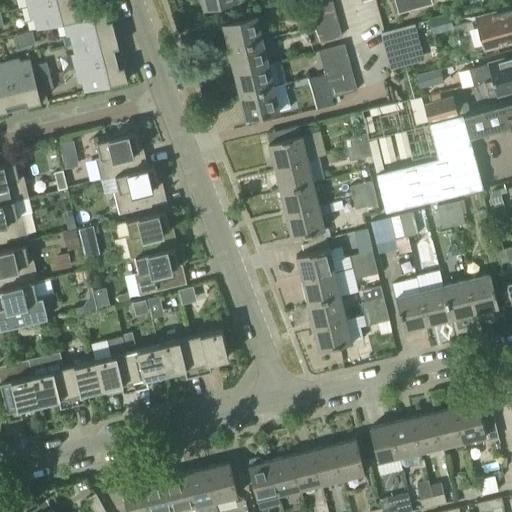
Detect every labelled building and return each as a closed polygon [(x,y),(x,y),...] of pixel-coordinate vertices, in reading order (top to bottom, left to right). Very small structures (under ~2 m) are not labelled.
[(72,0),(52,0),(27,6),(31,21),(34,20),(37,30),(63,23),(62,21),(79,17),(76,4),(73,5),(72,0)] [(235,0),(201,0),(203,8),(236,0),(235,0)] [(332,0),(304,0),(307,9),(333,2),(332,0)] [(395,0),(398,11),(429,2),(428,0),(395,0)] [(333,2),(307,9),(310,20),(336,13),(333,2)] [(476,20),(456,26),(464,53),(483,48),(484,49),(511,41),(511,8),(475,19),(476,20)] [(102,11),(79,17),(62,21),(63,23),(66,36),(69,36),(72,45),(115,34),(111,20),(109,20),(106,10),(102,11)] [(339,24),(336,13),(310,20),(313,31),(339,24)] [(228,48),(261,40),(256,16),(222,24),(228,48)] [(432,33),(451,28),(448,16),(429,21),(432,33)] [(342,36),(339,24),(313,31),(316,43),(342,36)] [(32,31),(23,33),(26,46),(35,44),(32,31)] [(26,46),(23,33),(14,35),(18,48),(26,46)] [(74,54),(71,55),(75,69),(118,58),(116,48),(119,48),(115,34),(72,45),(74,54)] [(267,63),(261,40),(228,48),(234,71),(267,63)] [(321,64),(348,56),(344,43),(318,50),(321,64)] [(348,56),(321,64),(325,75),(351,67),(348,56)] [(484,82),(511,73),(511,57),(488,64),(469,69),(473,84),(478,83),(484,82)] [(20,62),(19,58),(5,62),(16,106),(25,104),(26,106),(41,102),(30,59),(20,62)] [(121,67),(118,58),(75,69),(78,83),(81,82),(84,92),(127,81),(123,66),(121,67)] [(0,63),(0,112),(7,111),(7,108),(16,106),(5,62),(0,63)] [(41,77),(49,75),(46,62),(37,65),(41,77)] [(267,63),(234,71),(239,95),(273,87),(267,63)] [(351,67),(325,75),(328,86),(354,78),(351,67)] [(414,76),(416,82),(419,89),(444,82),(440,69),(414,76)] [(511,90),(511,73),(484,82),(478,83),(481,95),(485,95),(489,97),(511,90)] [(53,88),(49,75),(41,77),(44,90),(53,88)] [(354,78),(328,86),(329,89),(331,97),(357,90),(354,78)] [(279,111),(273,87),(239,95),(245,119),(279,111)] [(316,106),(332,101),(331,97),(329,89),(313,94),(312,94),(316,106)] [(457,115),(452,96),(423,104),(428,123),(457,115)] [(511,100),(463,115),(462,113),(457,115),(428,123),(438,157),(376,173),(387,211),(483,187),(474,153),(475,153),(470,139),(510,127),(511,133),(511,100)] [(100,179),(154,166),(146,167),(144,156),(141,157),(135,132),(128,134),(127,131),(114,134),(114,137),(96,142),(100,158),(96,159),(101,178),(100,179)] [(369,143),(367,132),(343,138),(346,149),(369,143)] [(274,167),(306,159),(301,135),(268,143),(274,167)] [(369,143),(346,149),(349,161),(372,155),(369,143)] [(306,159),(274,167),(280,190),(312,183),(306,159)] [(0,203),(28,197),(28,196),(27,196),(22,177),(19,178),(15,161),(0,164),(0,203)] [(235,189),(273,178),(268,161),(230,172),(235,189)] [(154,166),(100,179),(100,180),(115,176),(119,192),(115,193),(120,212),(119,212),(119,214),(167,202),(166,201),(165,201),(162,190),(160,190),(154,166)] [(66,185),(62,168),(53,170),(57,187),(66,185)] [(352,197),(374,192),(372,180),(349,186),(352,197)] [(318,206),(312,183),(280,190),(285,214),(318,206)] [(491,209),(503,205),(498,188),(491,190),(488,200),(491,209)] [(377,203),(374,192),(352,197),(355,209),(377,203)] [(28,197),(0,203),(0,242),(27,236),(27,235),(26,235),(21,216),(32,213),(28,197)] [(447,203),(453,225),(464,222),(459,200),(447,203)] [(453,225),(447,203),(436,205),(441,229),(453,225)] [(503,205),(491,209),(493,216),(505,213),(503,205)] [(318,206),(285,214),(291,238),(324,230),(318,206)] [(62,214),(66,230),(75,228),(70,211),(62,214)] [(130,258),(177,247),(177,246),(176,246),(173,235),(171,235),(165,211),(126,220),(130,237),(126,238),(131,257),(130,257),(130,258)] [(401,214),(406,236),(418,234),(412,211),(401,214)] [(373,234),(386,232),(384,213),(371,214),(373,234)] [(406,236),(401,214),(389,216),(395,239),(406,236)] [(82,245),(94,242),(92,233),(90,226),(79,229),(82,245)] [(65,247),(67,246),(68,250),(80,247),(78,243),(75,230),(61,234),(65,247)] [(0,289),(38,280),(37,280),(32,260),(29,261),(25,245),(0,250),(0,289)] [(177,247),(130,258),(130,259),(135,257),(139,273),(135,274),(140,293),(139,293),(139,295),(186,283),(186,282),(185,282),(182,271),(179,272),(174,248),(178,247),(177,247)] [(301,280),(334,272),(328,248),(296,256),(301,280)] [(509,261),(506,248),(498,250),(501,263),(509,261)] [(352,267),(375,261),(372,250),(349,255),(352,267)] [(375,261),(352,267),(355,279),(378,273),(375,261)] [(339,295),(334,272),(301,280),(307,303),(339,295)] [(474,313),(466,280),(464,273),(450,276),(449,274),(442,276),(444,285),(442,286),(451,319),(474,313)] [(466,280),(474,313),(498,307),(490,274),(466,280)] [(38,280),(0,289),(0,328),(47,316),(47,315),(45,316),(41,296),(37,297),(34,282),(39,281),(38,280)] [(72,290),(75,304),(90,301),(87,286),(72,290)] [(364,314),(386,308),(383,296),(381,286),(363,290),(365,301),(360,302),(364,314)] [(442,286),(419,291),(427,324),(451,319),(442,286)] [(182,304),(195,301),(191,287),(179,290),(182,304)] [(427,324),(419,291),(395,297),(403,330),(427,324)] [(128,293),(117,295),(118,303),(130,300),(128,293)] [(345,319),(339,295),(307,303),(313,326),(345,319)] [(133,311),(139,315),(147,313),(144,300),(131,304),(133,311)] [(386,308),(364,314),(366,325),(389,320),(386,308)] [(345,319),(313,326),(319,350),(351,342),(345,319)] [(189,336),(199,375),(211,372),(209,362),(228,357),(221,328),(189,336)] [(134,344),(131,332),(124,334),(127,346),(134,344)] [(199,375),(189,336),(158,344),(165,374),(166,374),(166,373),(184,368),(186,378),(199,375)] [(158,344),(126,351),(136,390),(148,387),(146,377),(164,373),(165,375),(165,374),(158,344)] [(126,351),(95,359),(102,390),(103,390),(103,388),(121,384),(123,393),(136,390),(126,351)] [(95,359),(63,367),(73,405),(85,402),(83,393),(101,388),(102,390),(95,359)] [(63,367),(32,374),(39,405),(40,405),(40,403),(58,399),(60,409),(73,405),(63,367)] [(39,405),(32,374),(0,381),(0,383),(9,421),(22,418),(20,408),(38,403),(39,405)] [(466,439),(487,433),(482,413),(479,401),(458,406),(466,439)] [(458,406),(436,412),(444,444),(466,439),(458,406)] [(501,437),(494,410),(482,413),(487,433),(489,440),(501,437)] [(444,444),(436,412),(415,417),(423,449),(444,444)] [(415,417),(394,422),(402,454),(423,449),(415,417)] [(402,454),(394,422),(372,427),(380,460),(402,454)] [(342,475),(363,470),(356,439),(334,445),(342,475)] [(342,475),(334,445),(313,450),(320,481),(342,475)] [(299,486),(320,481),(313,450),(291,455),(299,486)] [(299,486),(291,455),(270,460),(278,491),(299,486)] [(278,491),(270,460),(262,462),(259,458),(250,460),(249,465),(248,465),(256,496),(278,491)] [(207,467),(215,500),(237,495),(229,462),(207,467)] [(215,500),(207,467),(186,472),(194,505),(215,500)] [(64,477),(66,482),(63,483),(67,492),(86,485),(80,471),(64,477)] [(194,505),(186,472),(164,478),(173,511),(194,505)] [(166,511),(173,511),(164,478),(143,483),(150,511),(166,511)] [(434,505),(432,495),(428,480),(416,483),(419,498),(422,508),(434,505)] [(486,482),(474,485),(476,495),(488,492),(486,482)] [(150,511),(143,483),(121,488),(127,511),(150,511)] [(476,495),(474,485),(462,488),(464,498),(476,495)] [(92,508),(101,503),(95,492),(86,497),(92,508)] [(443,493),(432,495),(434,505),(446,502),(443,493)] [(489,499),(491,509),(503,506),(501,496),(489,499)] [(491,509),(489,499),(477,502),(479,511),(491,509)] [(106,511),(101,503),(92,508),(94,511),(106,511)]
